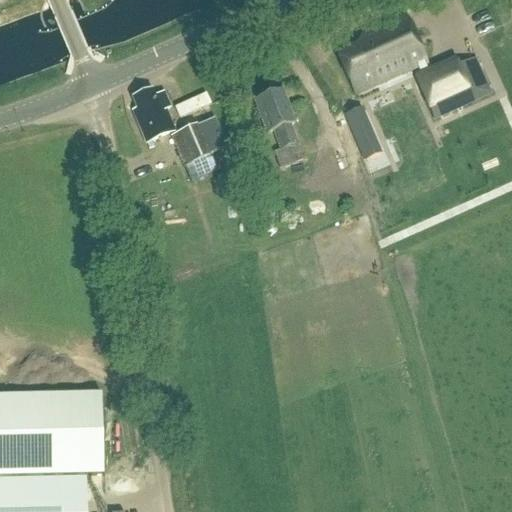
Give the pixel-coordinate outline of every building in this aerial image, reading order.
[(427,67),(407,18),(363,36),(356,49),(337,57),(354,97),(427,67)] [(473,104),(458,68),(418,85),(433,121),(473,104)] [(294,127),(281,92),(254,102),(267,137),(273,135),(280,153),(274,156),(279,171),(302,162),(290,128),(294,127)] [(154,99),(152,94),(133,102),(138,113),(133,115),(149,152),(171,142),(189,184),(214,173),(196,129),(176,137),(166,113),(170,111),(163,95),(154,99)] [(410,150),(427,146),(422,128),(406,132),(410,150)] [(0,480),(103,479),(101,397),(0,398),(0,480)]
